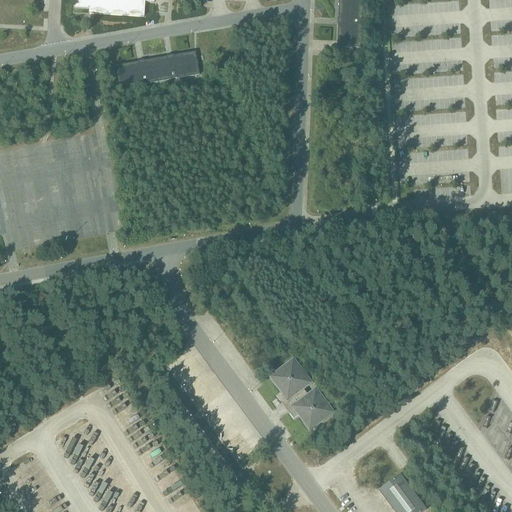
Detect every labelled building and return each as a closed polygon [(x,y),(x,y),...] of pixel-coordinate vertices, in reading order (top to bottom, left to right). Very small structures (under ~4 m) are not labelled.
[(74,0),(74,9),(89,10),(88,14),(143,17),(144,3),(154,3),(153,0),(74,0)] [(361,49),(363,0),(340,0),(339,48),(361,49)] [(116,67),(120,89),(142,85),(142,84),(148,83),(148,84),(170,80),(170,79),(176,78),(176,79),(199,75),(195,53),(173,57),(173,59),(167,60),(166,58),(144,62),(145,64),(138,65),(138,63),(116,67)] [(312,384),(294,359),(270,377),(281,393),(276,397),(293,419),(298,416),(310,431),(334,413),(316,389),(308,395),(304,390),(312,384)] [(251,457),(242,463),(247,470),(255,464),(251,457)] [(400,476),(380,491),(394,511),(423,511),(426,510),(400,476)]
